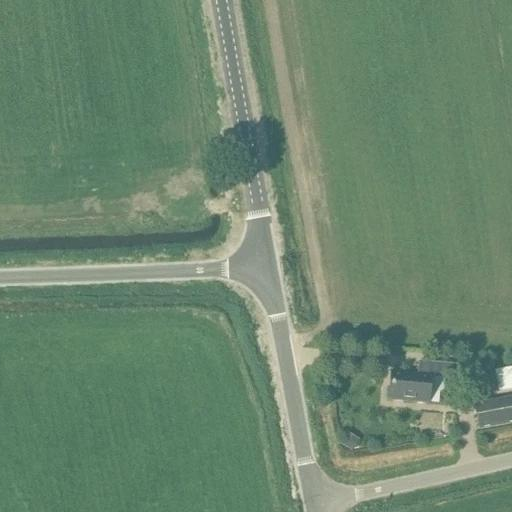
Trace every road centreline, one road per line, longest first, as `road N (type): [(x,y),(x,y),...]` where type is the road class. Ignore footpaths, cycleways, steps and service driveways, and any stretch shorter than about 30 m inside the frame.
road 1 (unclassified): [(260,265),(218,0)]
road 2 (unclassified): [(0,275),(260,265)]
road 3 (unclassified): [(260,265),(300,507)]
road 4 (unclassified): [(511,460),(300,507)]
